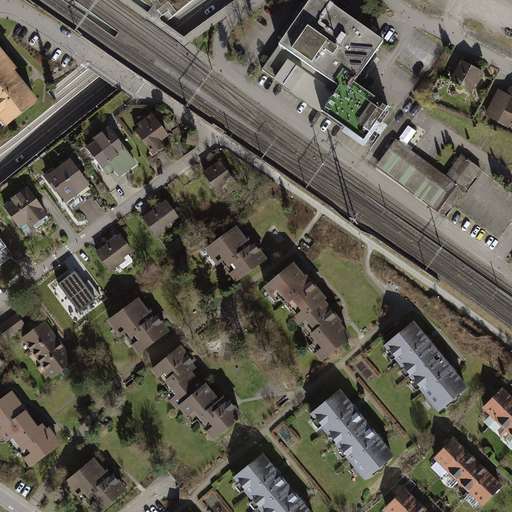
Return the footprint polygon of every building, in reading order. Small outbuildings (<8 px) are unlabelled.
[(384,41),(325,0),(310,0),(279,45),(262,70),(364,141),(388,106),(359,86),(362,82),(357,79),(384,41)] [(0,54),(0,80),(12,71),(0,54)] [(452,81),(470,91),(477,78),(479,80),(483,73),(462,62),(452,81)] [(12,71),(0,80),(0,121),(5,128),(38,104),(12,71)] [(487,114),(508,125),(511,117),(511,94),(510,93),(507,97),(498,92),(487,114)] [(133,130),(153,154),(172,137),(153,114),(133,130)] [(84,144),(105,171),(128,153),(107,126),(84,144)] [(396,141),(380,163),(441,207),(445,201),(453,207),(481,169),(462,155),(445,177),(396,141)] [(57,165),(76,192),(87,184),(68,157),(57,165)] [(204,171),(218,191),(233,180),(219,160),(204,171)] [(45,173),(64,200),(76,192),(57,165),(45,173)] [(3,206),(19,228),(28,221),(32,226),(47,216),(27,189),(3,206)] [(144,217),(156,234),(170,225),(168,222),(177,216),(166,201),(144,217)] [(234,228),(207,249),(217,262),(223,257),(228,263),(232,260),(237,267),(230,273),(237,282),(266,259),(253,243),(251,245),(247,239),(244,241),(234,228)] [(96,250),(110,269),(123,259),(121,257),(131,250),(119,234),(96,250)] [(0,267),(13,258),(0,240),(0,267)] [(294,261),(265,286),(270,292),(276,287),(288,300),(292,296),(303,309),(296,315),(300,320),(305,316),(324,299),(327,297),(306,273),(305,274),(294,261)] [(50,286),(66,308),(91,290),(76,269),(50,286)] [(341,319),(324,299),(305,316),(315,328),(311,332),(323,346),(315,353),(322,360),(352,334),(340,321),(341,319)] [(137,300),(109,321),(119,334),(125,330),(129,336),(134,333),(139,339),(132,344),(138,353),(166,333),(153,316),(151,317),(147,311),(146,312),(137,300)] [(0,326),(7,337),(27,323),(19,312),(0,324),(0,326)] [(46,322),(23,338),(32,351),(56,335),(46,322)] [(384,349),(410,381),(440,357),(414,324),(384,349)] [(56,335),(32,351),(42,364),(65,348),(56,335)] [(180,347),(153,370),(158,376),(164,371),(169,377),(164,380),(176,394),(170,399),(177,408),(178,406),(203,386),(191,372),(195,369),(190,363),(195,360),(189,353),(187,355),(180,347)] [(65,348),(42,364),(51,377),(74,361),(65,348)] [(440,357),(410,381),(438,417),(469,392),(440,357)] [(205,384),(203,386),(178,406),(186,416),(193,410),(204,423),(208,420),(212,424),(204,431),(212,440),(242,416),(227,398),(226,399),(222,395),(218,399),(205,384)] [(511,395),(504,388),(484,408),(495,420),(511,403),(511,395)] [(11,392),(0,399),(0,423),(2,426),(0,427),(0,430),(25,411),(26,411),(11,392)] [(335,449),(366,423),(340,392),(309,418),(335,449)] [(511,403),(495,420),(507,432),(511,427),(511,403)] [(36,427),(25,411),(0,430),(7,440),(13,436),(22,449),(26,447),(29,452),(23,457),(30,466),(59,444),(47,428),(45,430),(40,424),(36,427)] [(366,423),(335,449),(365,484),(396,458),(366,423)] [(455,439),(435,460),(447,472),(468,452),(455,439)] [(480,464),(468,452),(447,472),(459,484),(480,464)] [(232,480),(258,511),(260,511),(288,489),(261,457),(232,480)] [(93,460),(66,482),(77,495),(84,489),(89,495),(93,491),(98,497),(91,503),(98,511),(125,489),(117,480),(116,482),(105,468),(102,470),(93,460)] [(492,476),(480,464),(459,484),(471,496),(492,476)] [(505,488),(492,476),(471,496),(484,509),(505,488)] [(306,511),(288,489),(260,511),(306,511)] [(409,491),(387,511),(386,511),(406,511),(418,501),(409,491)] [(428,511),(418,501),(406,511),(428,511)]
